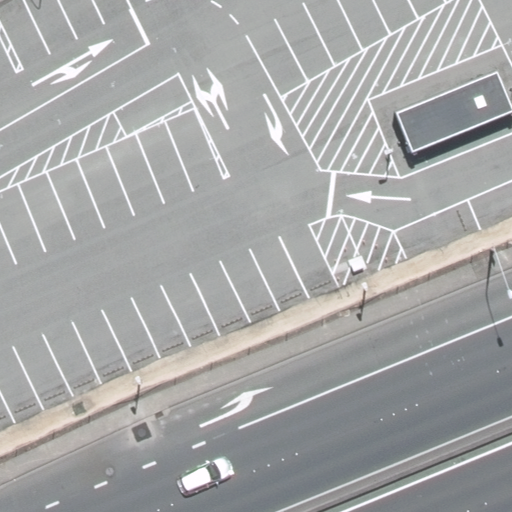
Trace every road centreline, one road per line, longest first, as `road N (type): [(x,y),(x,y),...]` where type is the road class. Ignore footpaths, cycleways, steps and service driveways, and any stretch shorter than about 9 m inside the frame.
road 1 (trunk): [(114,511),(255,402),(511,293)]
road 2 (trunk): [(157,511),(511,369)]
